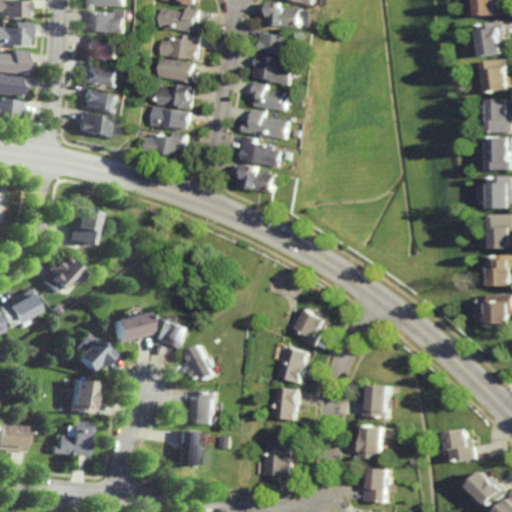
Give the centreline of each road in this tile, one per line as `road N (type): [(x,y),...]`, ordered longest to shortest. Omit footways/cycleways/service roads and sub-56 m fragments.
road 1 (residential): [(511,412),(384,299),(270,231),(124,176),(0,153)]
road 2 (residential): [(0,485),(307,507),(325,489),(338,385),(384,299)]
road 3 (residential): [(209,203),(240,0)]
road 4 (residential): [(43,159),(60,0)]
